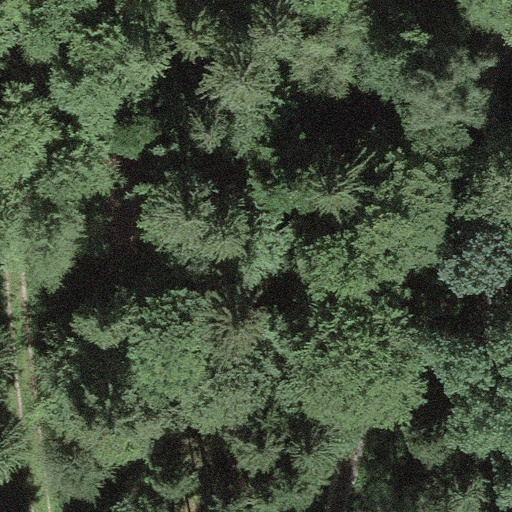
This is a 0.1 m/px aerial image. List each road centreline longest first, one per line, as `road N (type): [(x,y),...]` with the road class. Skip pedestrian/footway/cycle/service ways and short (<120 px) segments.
road 1 (track): [(57,511),(63,0)]
road 2 (track): [(511,53),(468,101),(346,511)]
